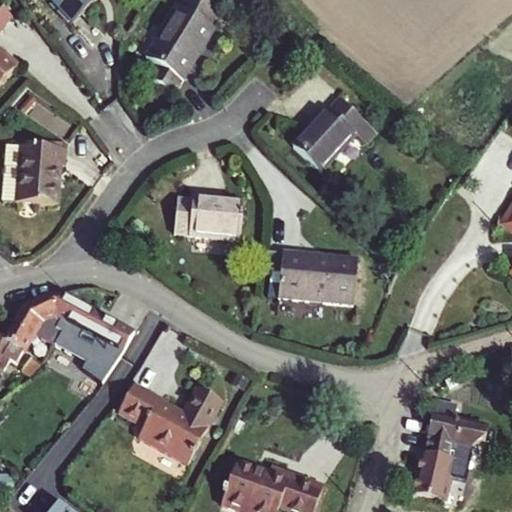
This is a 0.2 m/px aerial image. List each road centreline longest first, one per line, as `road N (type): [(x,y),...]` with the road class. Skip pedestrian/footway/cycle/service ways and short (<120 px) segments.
road 1 (residential): [(61,275),(120,277),(249,353),(406,394)]
road 2 (residential): [(61,275),(139,166),(237,118),(286,63)]
road 3 (track): [(406,394),(431,361),(511,338)]
road 4 (residential): [(368,511),(406,394)]
